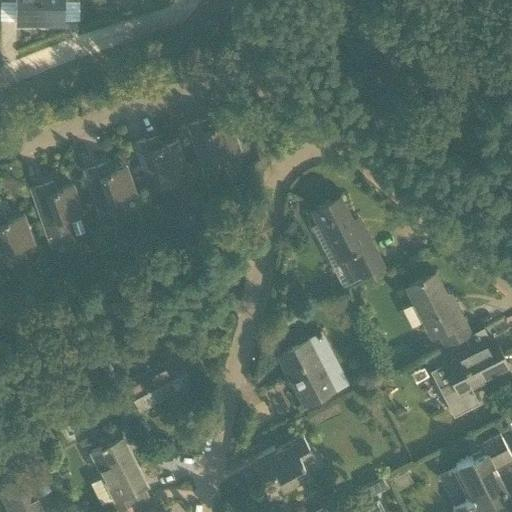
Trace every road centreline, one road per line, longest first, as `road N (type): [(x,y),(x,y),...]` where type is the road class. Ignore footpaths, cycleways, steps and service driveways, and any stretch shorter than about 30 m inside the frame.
road 1 (residential): [(206,511),(213,446),(268,221),(286,174),(314,156)]
road 2 (residential): [(0,162),(231,81),(268,89),(314,156)]
road 3 (residential): [(314,156),(329,151),(377,165),(511,281)]
road 4 (residential): [(188,0),(171,18),(0,79)]
